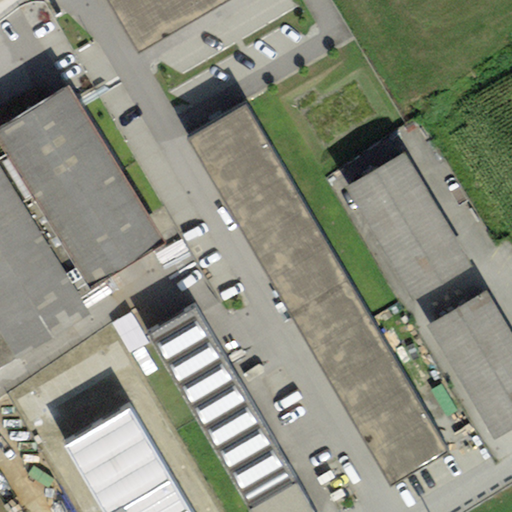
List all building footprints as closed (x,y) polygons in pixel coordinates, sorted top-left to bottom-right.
[(107,0),(136,51),(228,0),(107,0)] [(68,86),(0,126),(0,144),(89,290),(165,244),(68,86)] [(246,107),(188,138),(391,488),(449,453),(246,107)] [(476,275),(404,154),(343,189),(416,310),(476,275)] [(0,368),(89,314),(0,172),(0,368)] [(511,336),(486,292),(427,327),(495,442),(511,431),(511,336)] [(313,511),(194,309),(147,337),(249,511),(313,511)] [(192,511),(130,406),(63,446),(102,511),(192,511)]
